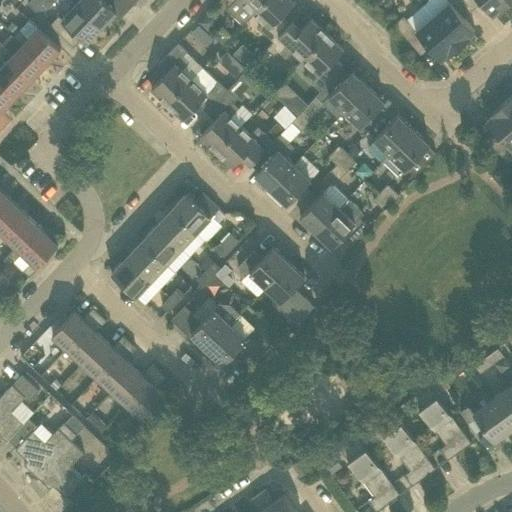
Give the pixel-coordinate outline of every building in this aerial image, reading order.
[(53,2),(51,0),(30,0),(28,2),(41,14),(53,2)] [(78,0),(77,2),(102,25),(117,9),(106,0),(78,0)] [(230,0),(233,2),(227,8),(244,22),(254,11),(264,0),(230,0)] [(273,40),(289,24),(280,16),(294,1),(293,0),(264,0),(254,11),(264,20),(258,26),(273,40)] [(462,13),(471,5),(466,0),(449,0),(433,14),(459,45),(470,35),(469,34),(475,28),(462,13)] [(466,0),(471,5),(476,0),(481,0),(493,13),(499,8),(501,9),(511,0),(466,0)] [(50,22),(74,46),(83,37),(87,41),(102,25),(77,2),(62,17),(59,13),(50,22)] [(404,14),(395,22),(418,50),(427,42),(441,58),(447,53),(449,54),(459,45),(433,14),(416,29),(404,14)] [(310,51),(328,32),(311,17),(298,32),(289,24),(273,40),(267,47),(276,56),(281,51),(288,57),(301,42),(310,51)] [(20,27),(13,20),(8,26),(15,32),(19,28),(20,27)] [(199,37),(206,29),(199,23),(192,30),(199,37)] [(46,63),(61,47),(39,26),(28,37),(19,28),(15,32),(13,35),(22,43),(24,42),(46,63)] [(306,75),(321,89),(328,81),(320,74),(344,48),(328,32),(310,51),(320,60),(306,75)] [(0,48),(0,49),(31,79),(46,63),(24,42),(22,43),(13,35),(11,33),(3,42),(5,44),(0,48)] [(203,66),(187,50),(179,41),(159,62),(167,71),(152,87),(168,103),(203,66)] [(0,49),(0,79),(16,95),(31,79),(0,49)] [(236,76),(246,66),(237,58),(227,67),(236,76)] [(168,103),(184,118),(199,103),(208,111),(228,89),(217,79),(203,66),(168,103)] [(257,77),(248,68),(244,73),(253,81),(257,77)] [(368,85),(352,70),(336,87),(328,81),(321,89),(316,94),(323,101),(338,115),(345,109),(368,85)] [(0,79),(0,109),(1,110),(16,95),(0,79)] [(361,125),(385,100),(368,85),(345,109),(361,125)] [(217,149),(242,124),(251,112),(242,104),(239,107),(233,101),(237,97),(228,89),(208,111),(216,119),(201,134),(217,149)] [(296,92),(287,102),(297,112),(307,102),(296,92)] [(511,93),(502,102),(511,113),(511,93)] [(507,161),(511,156),(511,147),(511,113),(502,102),(491,112),(493,113),(487,119),(500,134),(492,142),(507,161)] [(303,109),(297,114),(306,123),(311,117),(303,109)] [(414,128),(397,113),(374,137),(375,138),(369,145),(369,149),(382,161),(383,159),(414,128)] [(306,123),(297,114),(292,120),(293,121),(300,128),(306,123)] [(277,121),(270,130),(277,136),(281,132),(284,128),(277,121)] [(252,163),(274,140),(273,140),(265,132),(259,125),(252,133),(242,124),(217,149),(233,165),(243,155),(252,163)] [(399,175),(407,168),(430,143),(414,128),(383,159),(399,175)] [(294,146),(281,132),(277,136),(273,140),(274,140),(252,163),(258,169),(255,172),(271,187),(294,163),(286,154),(294,146)] [(339,144),(334,149),(343,157),(348,152),(339,144)] [(354,157),(361,149),(356,144),(348,152),(354,157)] [(337,163),(343,157),(334,149),(329,154),(337,163)] [(348,152),(343,157),(351,165),(356,160),(354,157),(348,152)] [(351,165),(343,157),(337,163),(332,169),(340,176),(345,170),(351,165)] [(271,187),(287,202),(310,178),(294,163),(271,187)] [(379,192),(387,199),(391,203),(399,194),(388,183),(379,192)] [(329,184),(300,215),(316,230),(340,206),(347,197),(334,185),(329,184)] [(0,209),(11,198),(0,186),(0,209)] [(219,206),(203,191),(196,199),(187,191),(172,207),(197,230),(207,239),(222,223),(212,214),(219,206)] [(382,205),(387,199),(379,192),(373,198),(382,205)] [(0,209),(0,244),(8,236),(6,235),(27,213),(11,198),(0,209)] [(360,216),(354,220),(340,206),(316,230),(332,245),(343,234),(352,243),(369,225),(360,216)] [(182,246),(197,230),(172,207),(157,223),(182,246)] [(43,228),(27,213),(6,235),(8,236),(17,245),(8,254),(13,258),(15,260),(23,251),(22,250),(43,228)] [(168,261),(182,246),(157,223),(143,238),(168,261)] [(39,266),(59,243),(43,228),(22,250),(23,251),(32,260),(24,269),(30,275),(39,266)] [(222,240),(227,245),(228,246),(237,237),(230,231),(222,240)] [(168,261),(143,238),(128,254),(153,277),(162,286),(178,270),(168,261)] [(265,286),(289,260),(273,245),(263,256),(255,248),(238,266),(247,274),(242,279),(258,294),(265,286)] [(13,258),(8,254),(3,259),(8,264),(13,258)] [(112,271),(137,294),(153,277),(128,254),(112,271)] [(206,268),(213,275),(221,266),(214,260),(206,268)] [(314,304),(295,286),(305,275),(289,260),(265,286),(281,301),(279,303),(298,321),(314,304)] [(221,278),(227,272),(231,268),(226,262),(216,273),(221,278)] [(204,284),(213,275),(206,268),(197,278),(204,284)] [(179,287),(172,295),(177,300),(185,292),(179,287)] [(168,310),(177,300),(172,295),(163,304),(168,310)] [(218,302),(217,303),(209,296),(193,313),(202,322),(191,332),(208,347),(241,312),(230,303),(218,302)] [(74,309),(52,333),(67,347),(100,312),(93,306),(83,317),(74,309)] [(100,312),(67,347),(83,361),(105,337),(96,330),(106,319),(100,312)] [(208,347),(223,362),(233,352),(242,360),(258,342),(250,334),(256,327),(241,312),(208,347)] [(83,361),(98,375),(130,340),(123,334),(113,345),(105,337),(83,361)] [(98,375),(113,389),(135,366),(126,358),(136,347),(130,340),(98,375)] [(289,343),(281,352),(289,359),(297,350),(289,343)] [(487,353),(493,362),(504,354),(498,346),(487,353)] [(493,362),(487,353),(475,362),(481,371),(493,362)] [(501,372),(511,364),(504,354),(493,362),(501,372)] [(113,389),(128,403),(160,369),(153,362),(143,373),(135,366),(113,389)] [(128,403),(143,417),(165,394),(156,385),(166,374),(160,369),(128,403)] [(9,438),(29,416),(34,410),(22,399),(25,396),(30,400),(40,389),(23,373),(12,383),(0,395),(0,432),(7,439),(9,438)] [(57,388),(62,383),(56,377),(51,383),(57,388)] [(444,377),(440,379),(439,380),(445,389),(450,385),(445,378),(444,377)] [(430,383),(412,396),(446,442),(440,447),(446,456),(469,439),(470,441),(471,440),(430,383)] [(511,388),(509,385),(492,398),(511,426),(511,388)] [(484,426),(494,439),(511,426),(492,398),(474,411),(469,404),(461,409),(470,421),(477,416),(484,426)] [(409,415),(403,406),(397,411),(403,419),(409,415)] [(394,409),(376,422),(410,468),(404,473),(410,482),(433,465),(435,467),(436,466),(394,409)] [(87,417),(102,430),(108,424),(93,410),(87,417)] [(71,438),(84,424),(72,413),(65,421),(53,433),(41,422),(38,425),(29,416),(9,438),(17,446),(16,447),(28,459),(24,462),(37,475),(71,438)] [(477,416),(470,421),(468,422),(475,432),(484,426),(477,416)] [(373,439),(366,429),(359,435),(359,436),(366,445),(373,439)] [(359,435),(341,448),(375,494),(369,499),(375,507),(398,491),(399,493),(400,492),(359,435)] [(66,495),(75,502),(95,481),(86,472),(83,476),(71,464),(84,450),(71,438),(37,475),(50,487),(53,483),(66,495)] [(342,464),(335,454),(325,461),(331,471),(342,464)] [(301,456),(293,462),(301,474),(309,468),(301,456)] [(273,511),(298,511),(284,492),(274,499),(266,487),(259,491),(273,511)] [(273,511),(259,491),(251,497),(260,509),(255,511),(273,511)]
